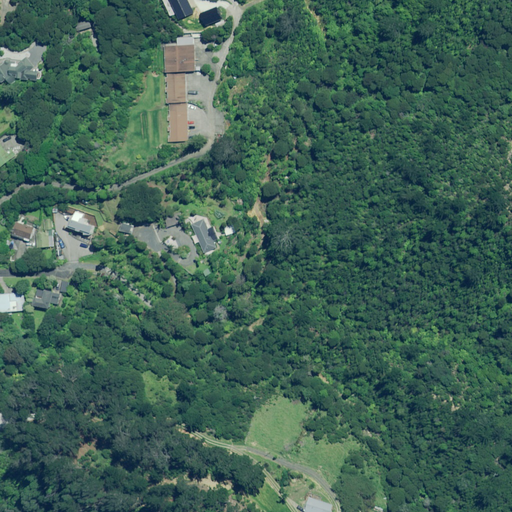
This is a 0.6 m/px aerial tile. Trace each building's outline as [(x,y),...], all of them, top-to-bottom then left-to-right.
[(167,0),(175,16),(181,12),(184,19),(197,13),(190,0),(167,0)] [(104,44),(101,33),(92,36),(95,47),(104,44)] [(191,42),(161,43),(162,70),(192,69),(191,42)] [(0,64),(0,63),(0,79),(3,84),(10,79),(13,84),(21,78),(25,78),(27,79),(41,80),(42,72),(34,66),(28,57),(19,63),(13,64),(10,59),(1,65),(0,64)] [(184,73),(164,74),(167,138),(187,137),(184,73)] [(7,151),(1,143),(0,143),(0,168),(20,153),(14,146),(7,151)] [(86,214),(78,211),(72,228),(86,232),(85,233),(93,236),(96,226),(87,223),(89,219),(85,218),(86,214)] [(184,222),(181,212),(169,216),(172,226),(184,222)] [(218,247),(206,219),(194,224),(207,253),(218,247)] [(37,228),(19,222),(15,234),(27,238),(27,239),(33,241),(37,228)] [(52,246),(50,232),(38,233),(40,248),(52,246)] [(71,282),(65,281),(63,291),(70,292),(71,282)] [(63,293),(47,290),(45,298),(37,296),(35,305),(52,309),(53,304),(60,305),(63,293)] [(27,310),(26,293),(0,294),(0,300),(1,312),(27,310)] [(332,511),(335,505),(311,497),(306,511),(324,511),(325,511),(326,511),(332,511)]
